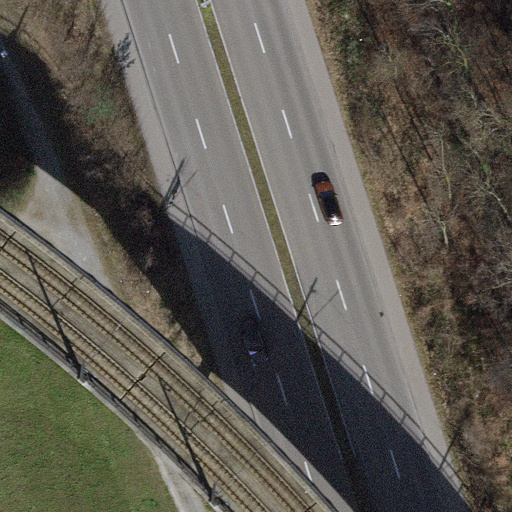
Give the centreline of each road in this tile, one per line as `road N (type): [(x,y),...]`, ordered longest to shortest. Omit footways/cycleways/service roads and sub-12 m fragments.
road 1 (secondary): [(411,511),(249,0)]
road 2 (secondary): [(160,0),(322,511)]
road 3 (track): [(0,54),(192,511)]
